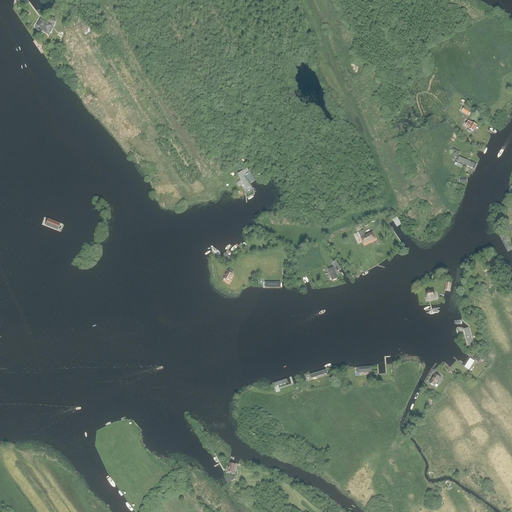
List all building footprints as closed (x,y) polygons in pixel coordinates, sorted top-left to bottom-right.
[(48,33),(50,28),(52,26),(47,24),(47,23),(41,20),(38,26),(41,28),(41,29),(48,33)] [(473,132),(476,126),(471,123),(470,122),(469,121),(465,127),(468,129),(469,130),(468,132),(471,134),(472,131),(473,132)] [(476,164),(459,156),(457,162),(461,163),(474,169),(476,164)] [(246,190),(249,188),(242,176),(243,175),(242,172),(237,175),(246,190)] [(245,175),(251,183),(255,180),(250,172),(247,174),(245,175)] [(365,236),(363,232),(358,234),(364,245),(376,240),(372,232),(365,236)] [(227,265),(232,260),(225,253),(220,258),(219,259),(227,265)] [(338,271),(341,269),(336,261),(332,263),(338,271)] [(332,281),(338,278),(333,267),(327,269),(332,281)] [(224,279),(228,281),(234,272),(230,270),(224,279)] [(481,285),(479,282),(475,285),(478,290),(483,286),(482,284),(481,285)] [(428,300),(430,299),(430,298),(435,298),(433,291),(426,292),(428,300)] [(469,327),(463,328),(468,345),(473,344),(469,327)] [(476,361),(469,357),(463,366),(470,370),(476,361)] [(386,364),(354,367),(354,377),(387,374),(386,364)] [(327,368),(303,374),(306,381),(330,375),(327,368)] [(434,386),(441,378),(435,374),(429,381),(429,382),(434,386)] [(287,377),(272,382),(273,388),(289,384),(287,377)] [(413,413),(408,411),(402,423),(407,427),(413,413)]
